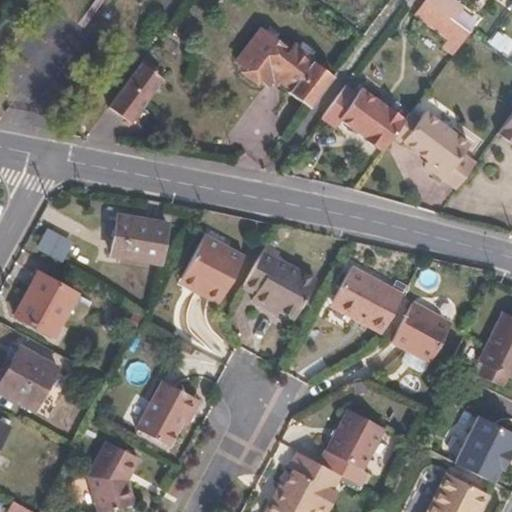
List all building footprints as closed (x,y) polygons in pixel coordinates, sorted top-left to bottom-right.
[(425,0),(415,14),(433,28),(444,13),(426,0),(425,0)] [(426,0),(444,13),(449,17),(459,4),(454,0),(426,0)] [(449,17),(454,21),(464,7),(459,4),(449,17)] [(454,55),(470,33),(454,21),(449,17),(444,13),(433,28),(449,39),(443,48),(454,55)] [(289,92),(310,107),(333,75),(312,60),(313,60),(294,45),(290,52),(260,30),(236,62),(245,68),(242,72),(256,82),(259,78),(269,86),(275,78),(291,89),(289,92)] [(163,73),(145,60),(142,64),(160,77),(163,73)] [(110,108),(132,124),(164,80),(160,77),(142,64),(110,108)] [(358,95),(347,86),(323,119),(334,127),(341,119),(384,150),(394,136),(406,121),(362,89),(358,95)] [(425,111),(420,117),(402,142),(448,175),(444,180),(457,189),(477,162),(464,153),(471,145),(425,111)] [(420,117),(413,112),(406,121),(394,136),(402,142),(420,117)] [(511,115),(498,134),(511,143),(511,115)] [(158,271),(165,233),(115,224),(109,262),(158,271)] [(59,267),(70,248),(43,234),(34,254),(59,267)] [(217,308),(244,257),(203,236),(180,280),(204,293),(201,299),(217,308)] [(293,320),(315,280),(277,259),(280,252),(266,245),(244,287),(254,295),(251,302),(269,310),(272,308),(293,320)] [(383,327),(402,292),(348,263),(330,299),(365,317),(383,327)] [(201,299),(204,293),(180,280),(177,286),(201,299)] [(52,344),(75,301),(37,281),(13,325),(52,344)] [(425,368),(449,322),(410,300),(390,340),(406,348),(402,356),(404,361),(418,368),(425,368)] [(511,374),(511,313),(505,310),(481,358),(483,359),(506,372),(511,374)] [(383,327),(365,317),(363,322),(380,331),(383,327)] [(0,398),(32,416),(53,376),(16,356),(0,386),(0,398)] [(502,384),(506,372),(483,359),(477,372),(502,384)] [(172,417),(185,391),(151,374),(124,424),(159,443),(172,417)] [(179,420),(191,395),(185,391),(172,417),(179,420)] [(359,468),(382,427),(346,407),(316,463),(337,475),(356,484),(364,470),(359,468)] [(500,467),(510,448),(508,446),(511,438),(511,430),(475,412),(451,461),(491,480),(498,466),(500,467)] [(120,511),(135,507),(125,482),(137,459),(106,443),(88,481),(98,511),(120,511)] [(320,511),(322,511),(333,492),(330,490),(337,475),(316,463),(292,450),(283,468),(288,470),(280,486),(274,499),(268,496),(258,511),(311,511),(313,509),(320,511)] [(473,511),(475,508),(478,509),(488,492),(446,471),(441,481),(425,511),(473,511)] [(274,499),(280,486),(274,482),(268,496),(274,499)]
